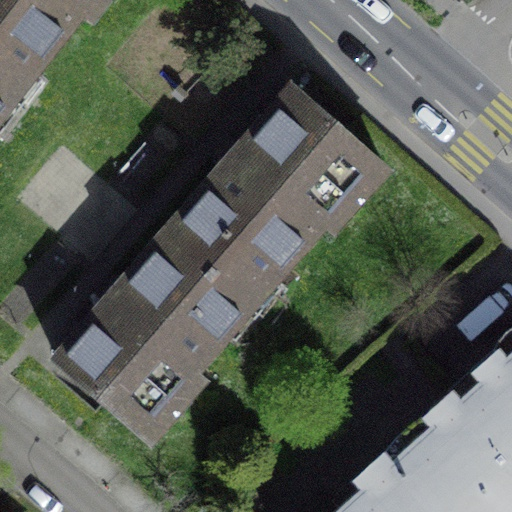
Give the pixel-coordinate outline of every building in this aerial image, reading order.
[(0,0),(0,87),(13,98),(89,0),(0,0)] [(0,113),(13,98),(0,87),(0,113)] [(383,170),(293,91),(166,234),(248,306),(347,195),(355,202),(383,170)] [(248,306),(166,234),(56,360),(147,441),(176,408),(165,398),(248,306)] [(511,511),(511,387),(377,511),(511,511)]
